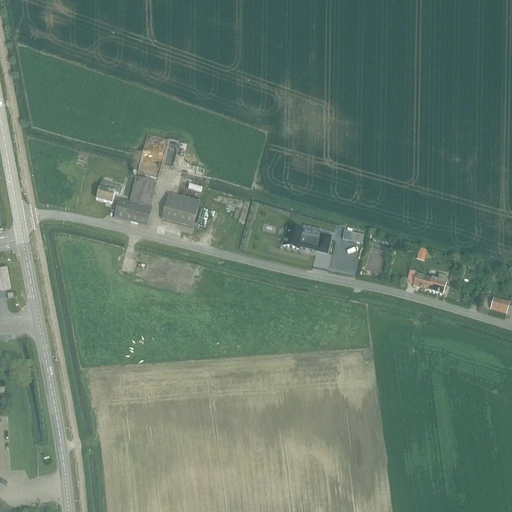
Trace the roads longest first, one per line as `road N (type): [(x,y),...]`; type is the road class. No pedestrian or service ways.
road 1 (unclassified): [(511,328),(393,290),(63,215),(18,219)]
road 2 (secondary): [(68,511),(18,219)]
